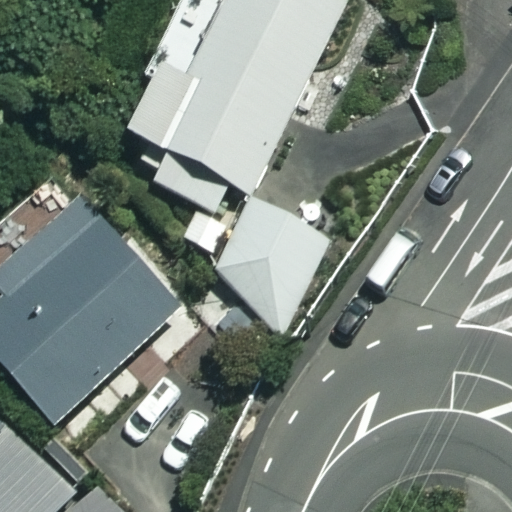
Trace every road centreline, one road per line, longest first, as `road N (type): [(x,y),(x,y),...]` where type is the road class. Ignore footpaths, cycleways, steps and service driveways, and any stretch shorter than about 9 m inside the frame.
road 1 (residential): [(329,450),(511,151)]
road 2 (tertiary): [(511,408),(486,392),(436,388),(383,406),(329,450)]
